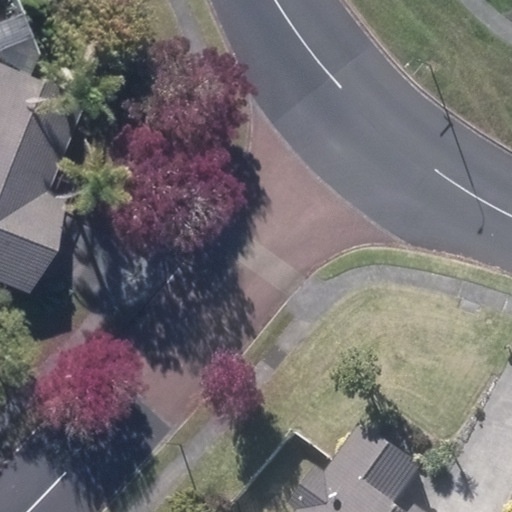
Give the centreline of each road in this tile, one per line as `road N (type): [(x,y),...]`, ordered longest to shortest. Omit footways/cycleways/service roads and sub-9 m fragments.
road 1 (residential): [(29,511),(378,127)]
road 2 (residential): [(378,127),(297,37),(278,0)]
road 3 (residential): [(511,215),(378,127)]
